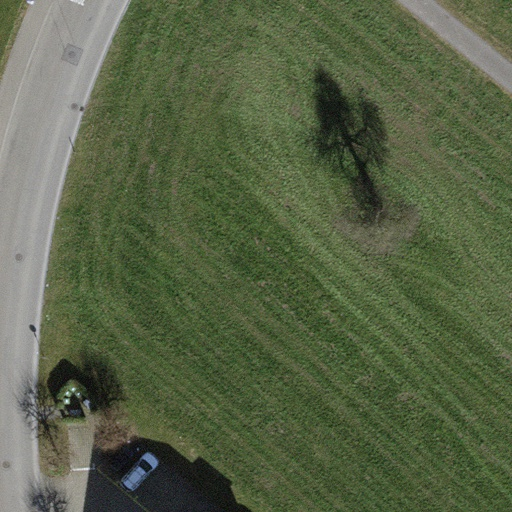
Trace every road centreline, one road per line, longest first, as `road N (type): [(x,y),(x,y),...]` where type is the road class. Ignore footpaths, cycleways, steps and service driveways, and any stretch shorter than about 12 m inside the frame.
road 1 (residential): [(89,0),(18,217),(2,375),(8,511)]
road 2 (residential): [(413,0),(511,79)]
